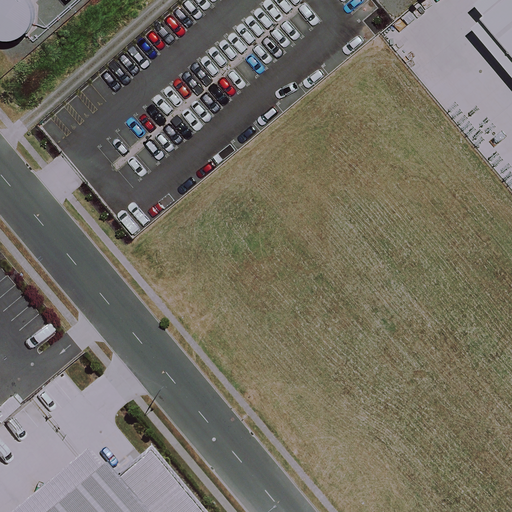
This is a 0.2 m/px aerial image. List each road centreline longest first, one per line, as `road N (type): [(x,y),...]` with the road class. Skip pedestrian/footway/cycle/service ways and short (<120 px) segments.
road 1 (unclassified): [(284,511),(0,172)]
road 2 (unknown): [(139,338),(0,453)]
